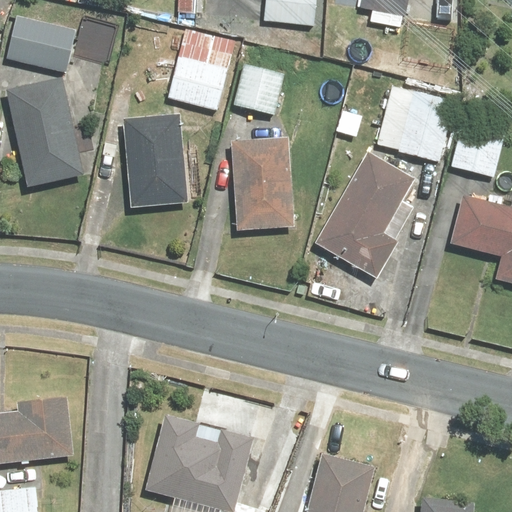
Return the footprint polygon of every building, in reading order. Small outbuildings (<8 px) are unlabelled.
[(197,0),(177,0),(177,13),(197,14),(197,0)] [(267,0),(265,23),(313,28),(315,0),(267,0)] [(73,30),(14,18),(5,61),(63,73),(73,30)] [(233,45),(187,32),(169,97),(215,110),(233,45)] [(404,52),(371,44),(366,65),(398,74),(404,52)] [(286,75),(243,67),(235,107),(278,115),(286,75)] [(64,81),(7,93),(28,191),(85,179),(64,81)] [(453,105),(391,87),(373,147),(436,165),(453,105)] [(182,117),(123,121),(130,211),(189,207),(182,117)] [(495,178),(505,127),(460,117),(449,168),(495,178)] [(289,140),(232,144),(239,235),(295,231),(289,140)] [(368,153),(315,246),(378,281),(399,244),(386,236),(418,181),(368,153)] [(511,208),(463,197),(451,245),(501,258),(495,281),(511,285),(511,208)] [(0,413),(0,465),(74,457),(67,398),(16,404),(17,412),(0,413)] [(199,424),(164,416),(144,493),(222,511),(235,511),(254,438),(221,430),(218,444),(195,438),(199,424)] [(362,511),(374,468),(322,455),(307,511),(362,511)] [(40,511),(38,488),(0,491),(0,511),(40,511)] [(473,511),(474,504),(422,499),(420,511),(473,511)]
